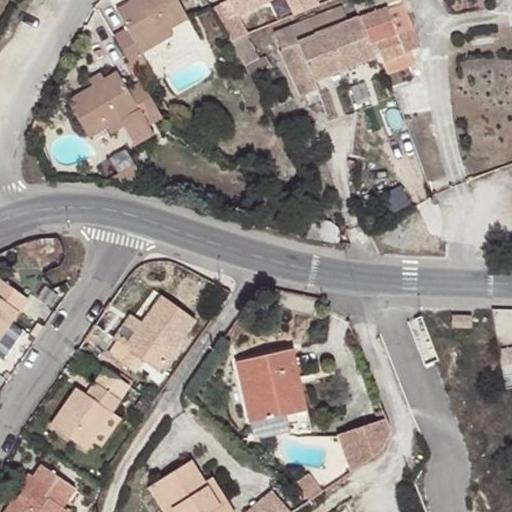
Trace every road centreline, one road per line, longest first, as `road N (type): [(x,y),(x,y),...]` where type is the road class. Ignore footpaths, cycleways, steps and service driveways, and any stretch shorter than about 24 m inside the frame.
road 1 (unclassified): [(131,218),(312,269),(511,286)]
road 2 (unknown): [(461,283),(472,210),(445,149),(436,47),(441,35),(465,24),(511,17)]
road 3 (unknown): [(106,511),(151,420),(280,260)]
road 4 (residential): [(0,443),(131,218)]
road 5 (residential): [(73,0),(0,159)]
road 6 (unclassified): [(8,219),(73,208),(131,218)]
